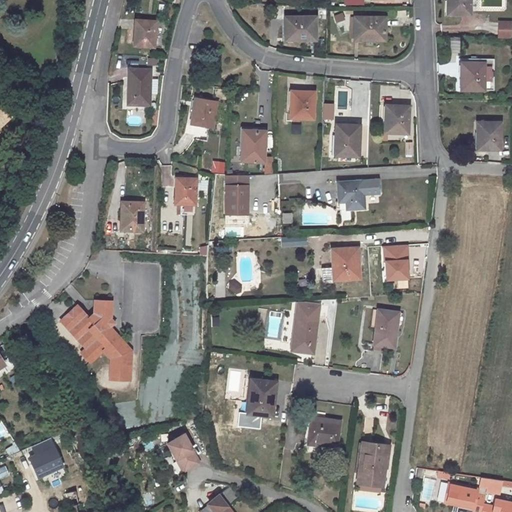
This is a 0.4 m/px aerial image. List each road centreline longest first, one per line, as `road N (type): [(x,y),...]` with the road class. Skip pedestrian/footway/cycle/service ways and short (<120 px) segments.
road 1 (residential): [(215,0),(237,35),(268,58),(423,68)]
road 2 (residential): [(447,166),(417,390)]
road 3 (residential): [(94,148),(84,246),(69,273),(0,329)]
road 4 (residential): [(94,148),(144,149),(163,133),(190,0)]
road 5 (secondary): [(0,274),(35,217),(75,104)]
road 6 (residential): [(417,390),(401,511)]
road 7 (residential): [(298,374),(417,390)]
